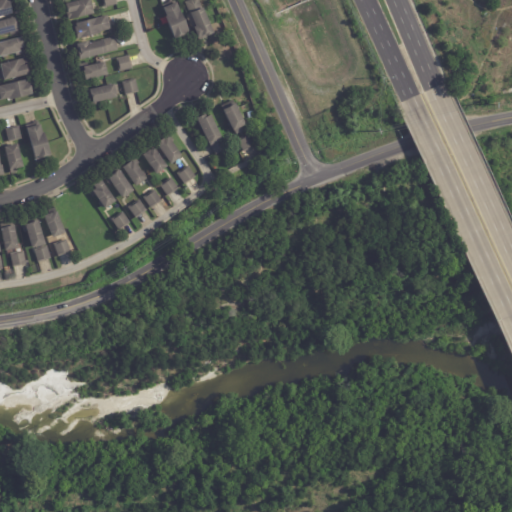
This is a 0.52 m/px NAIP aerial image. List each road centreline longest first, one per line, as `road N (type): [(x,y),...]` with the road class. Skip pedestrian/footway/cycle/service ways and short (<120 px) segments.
road 1 (tertiary): [(0,320),(98,304),(277,198),(403,144),(511,118)]
road 2 (secondary): [(411,98),(511,328)]
road 3 (residential): [(185,75),(169,104),(48,184),(0,196)]
road 4 (tertiary): [(315,182),(234,0)]
road 5 (secondary): [(511,263),(435,87)]
road 6 (residential): [(36,0),(62,104),(91,154)]
